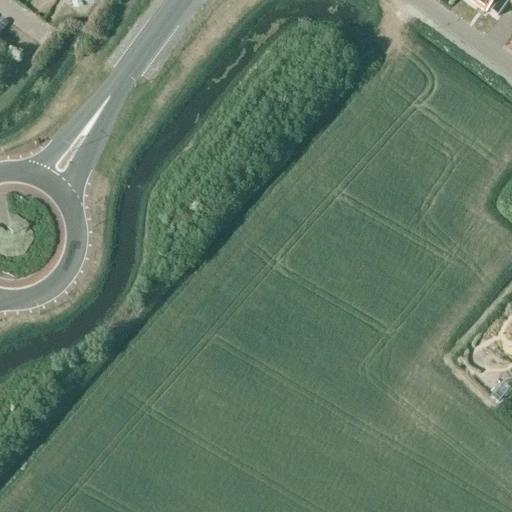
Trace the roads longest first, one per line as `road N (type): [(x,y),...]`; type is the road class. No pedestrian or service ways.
road 1 (secondary): [(48,184),(180,0)]
road 2 (secondary): [(0,300),(48,289),(72,257),(71,217),(48,184)]
